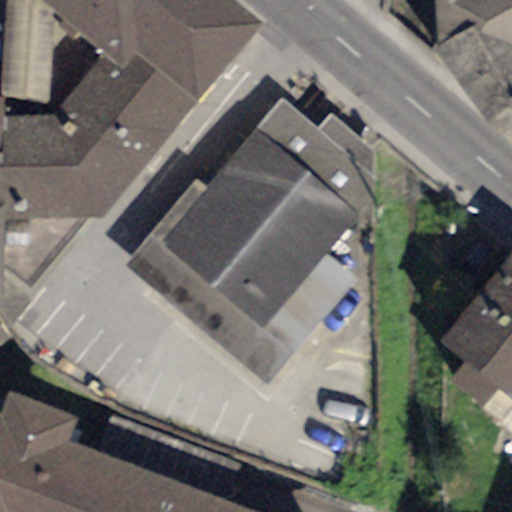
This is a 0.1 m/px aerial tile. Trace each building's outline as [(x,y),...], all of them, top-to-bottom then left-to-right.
[(217,0),(25,0),(104,63),(55,123),(7,123),(4,227),(107,228),(260,35),(217,0)] [(511,0),(440,0),(434,4),(434,40),(437,57),(479,128),(511,158),(511,0)] [(315,133),(278,103),(203,193),(195,186),(121,276),(267,396),(357,286),(329,263),(372,212),(373,157),(327,119),(315,133)] [(511,265),(437,357),(511,418),(511,265)] [(0,511),(211,511),(67,459),(76,433),(6,407),(0,422),(0,511)]
